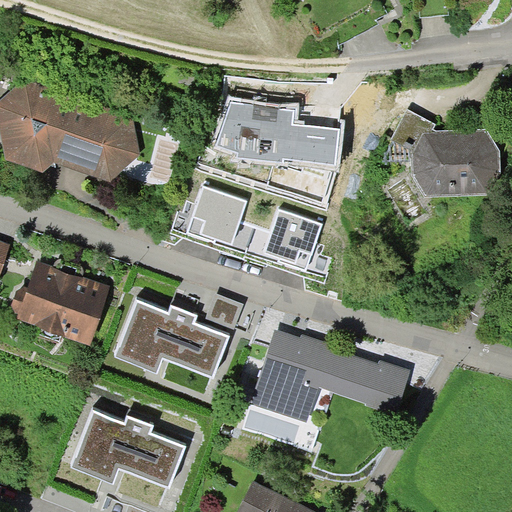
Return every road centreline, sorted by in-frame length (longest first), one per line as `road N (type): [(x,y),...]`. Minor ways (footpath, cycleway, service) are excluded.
road 1 (residential): [(0,192),(356,321),(511,365)]
road 2 (track): [(9,0),(225,65),(355,68)]
road 3 (residential): [(355,68),(511,41)]
